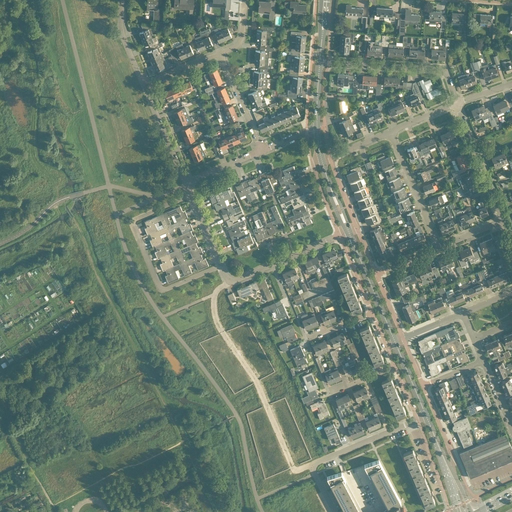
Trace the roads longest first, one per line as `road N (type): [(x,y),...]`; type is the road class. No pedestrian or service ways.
road 1 (residential): [(226,277),(212,300),(220,330),(251,374),(295,469),(313,467)]
road 2 (residential): [(190,195),(131,221),(162,290),(221,266)]
road 3 (residential): [(456,103),(442,71),(319,62)]
road 4 (residential): [(504,219),(456,103)]
road 5 (unclassified): [(438,246),(389,132)]
